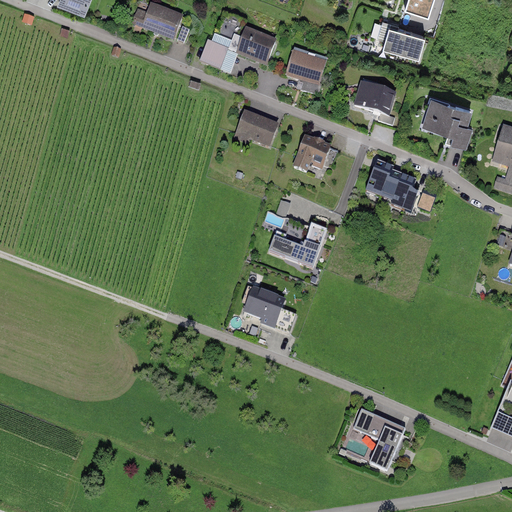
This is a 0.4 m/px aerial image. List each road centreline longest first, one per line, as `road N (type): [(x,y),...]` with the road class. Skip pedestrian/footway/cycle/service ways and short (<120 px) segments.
road 1 (residential): [(511,211),(419,163),(5,0)]
road 2 (residential): [(167,317),(511,459)]
road 3 (track): [(167,317),(0,254)]
road 4 (residential): [(511,482),(359,511)]
